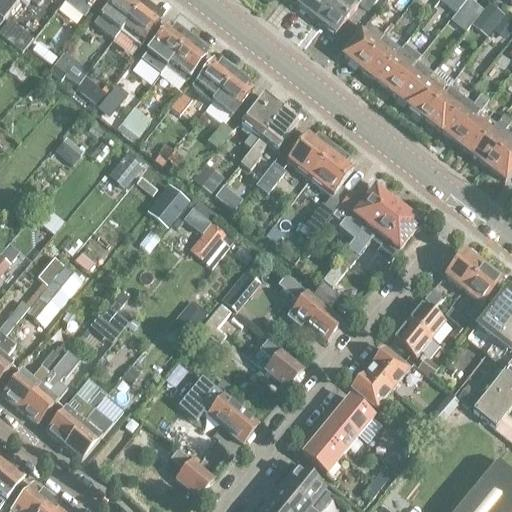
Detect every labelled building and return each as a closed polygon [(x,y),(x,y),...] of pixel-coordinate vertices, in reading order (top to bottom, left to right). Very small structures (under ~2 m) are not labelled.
[(0,0),(0,27),(21,0),(0,0)] [(26,0),(37,8),(44,0),(26,0)] [(79,0),(92,10),(100,0),(79,0)] [(122,34),(143,7),(134,0),(117,0),(95,28),(113,43),(121,34),(122,34)] [(315,22),(331,0),(301,0),(296,7),(315,22)] [(331,0),(315,22),(334,37),(358,6),(367,13),(377,0),(361,0),(362,0),(361,0),(331,0)] [(455,14),(465,0),(440,0),(440,1),(455,14)] [(466,0),(465,0),(455,14),(468,24),(480,9),(467,0),(466,0)] [(143,7),(122,34),(141,49),(162,23),(156,18),(156,17),(143,7)] [(491,10),(482,21),(494,30),(503,19),(491,10)] [(417,31),(424,36),(439,17),(432,11),(417,31)] [(81,12),(69,27),(78,35),(91,20),(81,12)] [(511,24),(504,18),(495,31),(507,40),(511,33),(511,24)] [(168,70),(189,43),(175,32),(175,33),(169,28),(148,55),(146,53),(141,60),(139,58),(130,68),(140,76),(154,59),(168,70)] [(364,31),(342,60),(358,72),(380,44),(364,31)] [(189,43),(168,70),(187,85),(208,58),(202,53),(189,43)] [(375,85),(397,56),(380,44),(358,72),(375,85)] [(403,48),(397,56),(375,85),(391,97),(413,68),(419,60),(403,48)] [(62,56),(52,70),(48,75),(61,85),(65,80),(75,87),(85,74),(62,56)] [(213,105),(235,78),(221,68),(215,63),(194,90),(213,105)] [(413,68),(391,97),(407,110),(429,81),(413,68)] [(423,123),(445,93),(451,85),(435,73),(429,81),(407,110),(408,110),(407,111),(423,123)] [(232,120),(253,94),(247,89),(247,88),(235,78),(213,105),(232,120)] [(75,92),(96,109),(98,110),(106,100),(107,99),(84,81),(75,92)] [(445,93),(423,123),(439,135),(461,105),(462,106),(468,97),(460,91),(454,99),(445,93)] [(178,120),(192,103),(182,95),(168,112),(178,120)] [(116,133),(117,133),(120,128),(121,129),(129,118),(128,118),(106,100),(98,110),(96,109),(92,114),(116,133)] [(242,147),(249,153),(259,141),(281,113),(275,109),(275,106),(270,102),(267,103),(263,100),(241,127),(251,135),(242,147)] [(478,118),(462,106),(461,105),(439,135),(440,136),(440,135),(456,147),(478,118)] [(13,109),(0,125),(0,150),(26,119),(13,109)] [(150,125),(134,112),(133,111),(128,118),(129,118),(121,129),(137,141),(150,125)] [(259,141),(249,153),(239,167),(249,175),(260,160),(258,159),(267,148),(276,155),(298,127),(281,113),(259,141)] [(478,118),(456,147),(472,159),(494,130),(493,130),(478,118)] [(488,172),(510,143),(502,136),(510,125),(502,118),(493,130),(494,130),(472,159),(488,172)] [(216,152),(232,133),(222,125),(206,144),(216,152)] [(66,138),(55,152),(72,166),(84,153),(66,138)] [(310,183),(333,154),(318,142),(316,145),(309,139),(287,166),(310,183)] [(511,144),(510,143),(488,172),(505,185),(511,175),(511,144)] [(156,156),(166,164),(173,156),(163,148),(156,156)] [(333,154),(310,183),(332,201),(353,174),(346,168),(348,165),(333,154)] [(174,171),(181,162),(173,156),(166,164),(174,171)] [(107,180),(124,194),(141,172),(125,159),(107,180)] [(191,182),(200,190),(210,198),(224,181),(214,174),(204,166),(191,182)] [(266,199),(284,175),(272,166),(254,189),(266,199)] [(233,190),(243,178),(236,172),(226,184),(233,190)] [(168,189),(150,210),(171,228),(189,206),(168,189)] [(343,224),(348,216),(376,237),(398,208),(384,198),(384,193),(380,190),(371,191),(367,195),(368,199),(362,207),(348,196),(333,216),(343,224)] [(223,208),(229,199),(218,191),(211,199),(223,208)] [(316,234),(331,216),(321,208),(306,226),(316,234)] [(398,208),(376,237),(371,243),(380,250),(375,257),(389,267),(414,235),(419,234),(422,230),(421,222),(418,219),(413,220),(398,208)] [(193,256),(192,258),(201,265),(201,264),(204,266),(226,239),(211,227),(190,254),(193,256)] [(273,230),(265,240),(275,248),(283,237),(273,230)] [(63,248),(70,257),(83,246),(76,237),(63,248)] [(355,241),(346,252),(358,261),(366,250),(355,241)] [(350,270),(358,261),(346,252),(339,261),(350,270)] [(81,254),(75,262),(90,272),(95,263),(81,254)] [(462,294),(482,269),(467,257),(462,258),(444,280),(462,294)] [(5,279),(13,271),(0,260),(0,279),(2,277),(5,279)] [(0,348),(6,342),(11,335),(9,334),(25,315),(26,317),(65,270),(63,269),(63,270),(53,262),(36,282),(42,287),(25,307),(22,305),(0,331),(0,348)] [(333,289),(348,270),(338,263),(323,282),(333,289)] [(482,269),(462,294),(474,303),(464,316),(475,324),(486,310),(482,307),(501,284),(482,269)] [(26,317),(43,331),(82,284),(65,270),(26,317)] [(242,271),(222,305),(239,315),(259,281),(242,271)] [(327,345),(342,327),(285,280),(278,288),(299,305),(287,320),(300,331),(304,326),(327,345)] [(333,311),(340,301),(330,294),(332,291),(325,286),(324,288),(323,287),(315,297),(333,311)] [(496,345),(511,324),(511,297),(506,292),(477,330),(496,345)] [(98,319),(107,327),(129,301),(119,293),(98,319)] [(440,301),(432,294),(424,303),(433,310),(440,301)] [(205,319),(190,306),(174,324),(190,337),(205,319)] [(406,325),(430,344),(445,327),(421,307),(406,325)] [(216,332),(228,318),(218,310),(199,333),(217,348),(225,339),(216,332)] [(511,357),(511,324),(496,345),(511,357)] [(430,344),(406,325),(391,343),(415,362),(430,344)] [(6,342),(0,348),(0,385),(14,370),(4,362),(15,349),(6,342)] [(264,375),(288,394),(303,375),(266,345),(259,354),(272,365),(264,375)] [(40,370),(29,382),(21,376),(2,399),(20,414),(49,378),(50,378),(48,376),(61,361),(52,352),(38,369),(40,370)] [(367,372),(392,393),(409,373),(384,352),(367,372)] [(20,414),(38,429),(67,394),(58,386),(62,381),(64,384),(79,366),(67,357),(53,374),(50,378),(49,378),(20,414)] [(431,382),(440,371),(426,361),(418,372),(431,382)] [(511,365),(509,369),(508,370),(499,382),(499,381),(498,382),(498,383),(487,398),(486,397),(485,398),(486,399),(474,414),(496,431),(511,410),(511,365)] [(392,393),(367,372),(351,392),(376,413),(392,393)] [(203,415),(220,429),(243,448),(258,430),(223,401),(200,382),(177,410),(195,424),(203,415)] [(456,400),(471,412),(482,399),(467,387),(456,400)] [(106,399),(106,398),(99,393),(86,408),(76,400),(65,413),(46,436),(63,450),(93,414),(106,399)] [(349,401),(333,420),(357,440),(373,421),(349,401)] [(93,414),(63,450),(82,465),(112,429),(93,414)] [(416,424),(427,434),(433,426),(423,418),(423,417),(422,416),(416,424)] [(511,423),(506,418),(494,433),(511,447),(511,423)] [(333,420),(318,439),(342,459),(357,440),(333,420)] [(302,458),(326,478),(342,459),(318,439),(302,458)] [(176,483),(199,502),(214,484),(178,454),(177,454),(169,447),(161,456),(183,474),(176,483)] [(392,460),(400,467),(410,456),(402,449),(392,460)] [(511,511),(511,472),(499,462),(458,511),(511,511)] [(0,507),(4,502),(6,504),(25,481),(5,464),(0,470),(0,507)] [(311,510),(325,493),(298,470),(284,487),(311,510)] [(381,473),(372,484),(381,491),(390,480),(381,473)] [(362,496),(371,503),(381,491),(372,484),(362,496)] [(270,504),(279,511),(309,511),(311,510),(284,487),(270,504)] [(43,511),(51,503),(34,488),(13,511),(43,511)] [(62,511),(51,503),(43,511),(62,511)]
